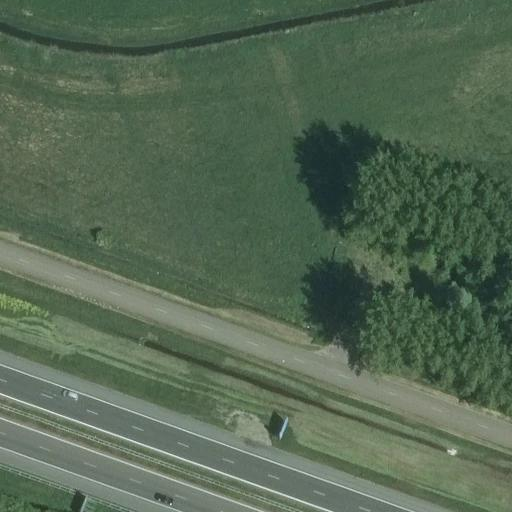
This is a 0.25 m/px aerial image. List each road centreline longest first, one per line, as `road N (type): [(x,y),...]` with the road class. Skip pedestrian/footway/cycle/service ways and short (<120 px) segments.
road 1 (unclassified): [(511,432),(0,247)]
road 2 (motorway): [(362,511),(0,383)]
road 3 (motorway): [(0,435),(214,511)]
